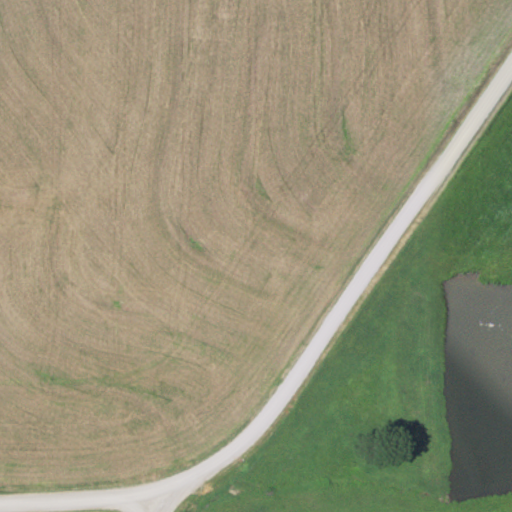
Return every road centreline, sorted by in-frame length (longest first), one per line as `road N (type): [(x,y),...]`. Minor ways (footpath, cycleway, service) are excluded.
road 1 (residential): [(167,511),(178,489),(237,453),(278,413),(511,68)]
road 2 (residential): [(178,489),(0,503)]
